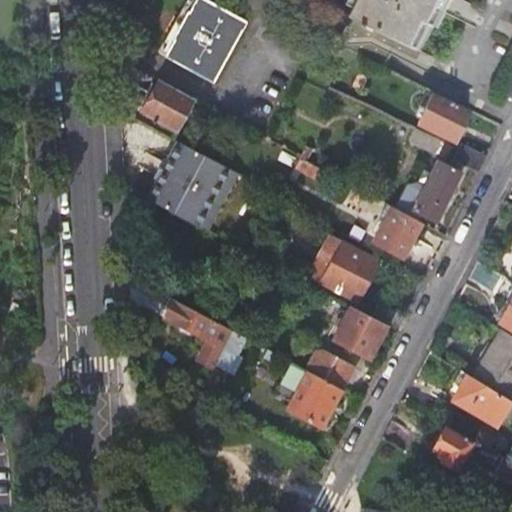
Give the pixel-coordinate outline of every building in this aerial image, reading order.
[(243,21),(205,0),(193,0),(163,55),(212,80),(243,21)] [(360,0),(340,40),(338,44),(384,67),(390,54),(436,76),(443,61),(421,50),(441,9),(445,11),(451,0),(360,0)] [(466,0),(451,0),(445,11),(475,26),(484,9),(466,0)] [(158,79),(140,114),(174,133),(193,98),(158,79)] [(468,111),(431,93),(417,122),(453,140),(468,111)] [(449,145),(414,127),(409,139),(443,156),(449,145)] [(157,179),(146,199),(195,224),(209,198),(212,193),(226,166),(198,152),(177,141),(166,161),(170,164),(162,181),(157,179)] [(451,159),(476,172),(484,155),(459,143),(451,159)] [(306,145),(300,156),(305,159),(312,148),(306,145)] [(305,159),(300,156),(294,166),(317,179),(323,169),(305,159)] [(154,177),(157,179),(162,181),(170,164),(166,161),(164,160),(154,177)] [(420,214),(434,221),(459,172),(435,160),(428,174),(424,183),(406,183),(393,207),(417,220),(420,214)] [(224,199),(237,173),(226,166),(212,193),(224,199)] [(418,180),(424,183),(428,174),(423,171),(418,180)] [(209,198),(195,224),(207,231),(221,204),(209,198)] [(402,258),(421,222),(417,220),(393,207),(390,205),(371,240),(402,258)] [(379,259),(331,232),(307,274),(356,301),(379,259)] [(262,275),(268,263),(249,253),(242,264),(262,275)] [(501,275),(477,262),(468,278),(492,291),(501,275)] [(129,276),(130,299),(162,316),(204,340),(194,360),(231,374),(240,357),(235,354),(245,338),(129,276)] [(368,357),(384,323),(371,316),(334,297),(331,302),(347,311),(332,338),(368,357)] [(511,299),(497,323),(511,332),(511,299)] [(384,323),(396,329),(403,316),(378,303),(371,316),(384,323)] [(507,398),(511,390),(511,335),(501,329),(471,376),(507,398)] [(303,369),(341,389),(352,367),(322,351),(315,351),(303,369)] [(321,428),(341,389),(303,369),(290,362),(279,384),(294,392),(286,409),(321,428)] [(471,376),(466,373),(452,398),(496,424),(511,400),(507,398),(471,376)] [(392,419),(383,438),(407,451),(416,432),(392,419)] [(465,425),(461,433),(476,441),(490,449),(494,441),(465,425)] [(471,443),(445,428),(433,448),(442,454),(440,459),(457,468),(471,443)] [(511,479),(511,461),(503,456),(495,471),(511,479)]
